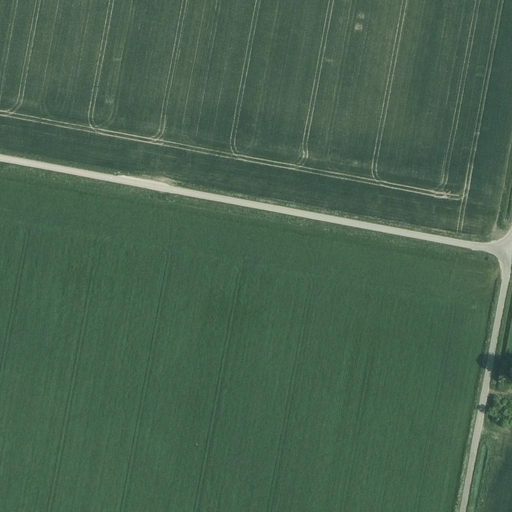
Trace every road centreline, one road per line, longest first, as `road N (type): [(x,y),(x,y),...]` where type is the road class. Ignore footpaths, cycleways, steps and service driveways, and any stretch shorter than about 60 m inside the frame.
road 1 (unclassified): [(509,253),(0,159)]
road 2 (unclassified): [(464,511),(509,253)]
